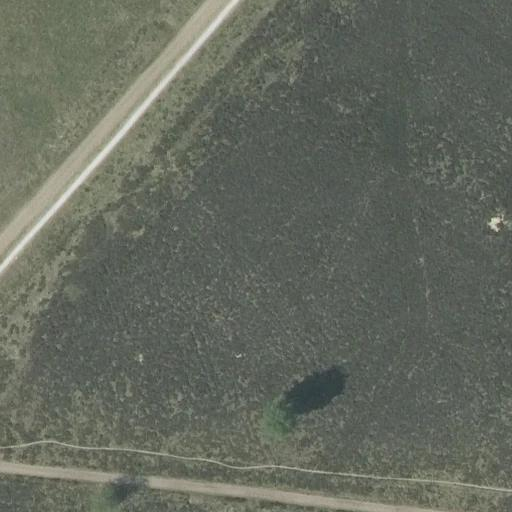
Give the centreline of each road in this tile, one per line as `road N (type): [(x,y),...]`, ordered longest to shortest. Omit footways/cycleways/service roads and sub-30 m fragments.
road 1 (track): [(390,511),(0,468)]
road 2 (track): [(210,0),(0,244)]
